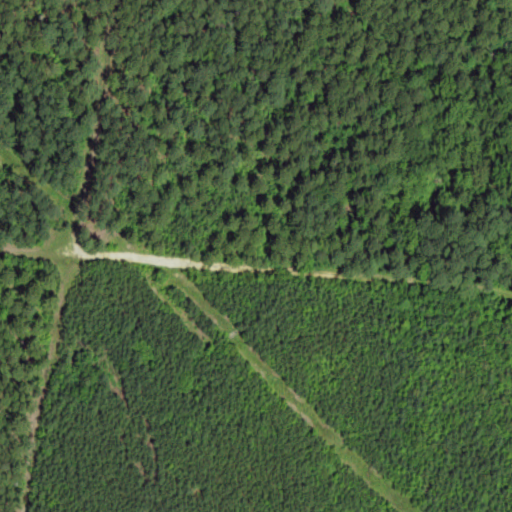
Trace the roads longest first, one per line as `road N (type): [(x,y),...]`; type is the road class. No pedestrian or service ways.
road 1 (track): [(21,511),(131,0)]
road 2 (track): [(511,294),(0,248)]
